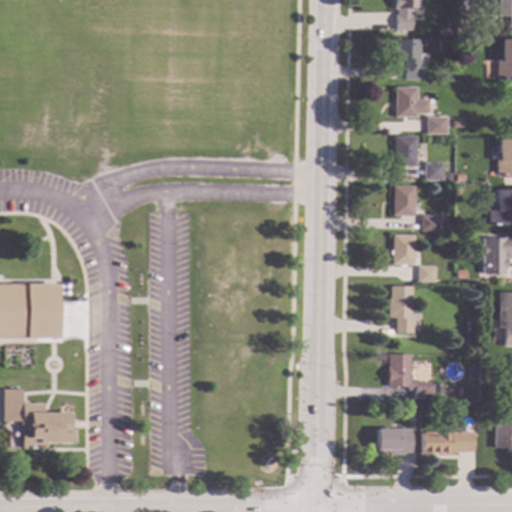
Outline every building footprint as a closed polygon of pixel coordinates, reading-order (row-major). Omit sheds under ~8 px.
[(417,0),(417,8),(409,8),(409,30),(391,29),(392,15),(393,15),(393,9),(388,9),(388,0),(417,0)] [(511,0),(511,22),(505,22),(505,17),(491,17),(491,0),(511,0)] [(449,27),(449,36),(436,36),(436,27),(449,27)] [(417,63),(421,63),(421,80),(401,79),(402,59),(390,59),(391,38),(417,39),(417,63)] [(511,78),(493,78),(493,57),(497,58),(497,38),(511,38),(511,78)] [(414,99),(426,99),(426,113),(413,113),(413,117),(392,117),(392,86),(414,87),(414,99)] [(435,132),(418,131),(418,118),(436,118),(435,132)] [(461,128),(450,127),(451,120),(461,120),(461,128)] [(412,167),(391,166),(392,135),(413,136),(412,167)] [(511,177),(503,177),(503,175),(493,175),(494,151),(495,151),(495,138),(511,138),(511,177)] [(440,181),(421,180),(422,162),(441,163),(440,181)] [(411,216),(389,216),(390,185),(412,185),(411,216)] [(511,225),(485,225),(486,209),(493,209),(493,189),(511,189),(511,225)] [(442,233),(418,233),(418,214),(425,214),(443,215),(442,233)] [(411,265),(389,264),(389,254),(387,254),(387,250),(389,250),(389,234),(411,235),(411,265)] [(511,254),(507,254),(506,259),(505,259),(505,269),(503,269),(503,273),(480,272),(480,255),(478,253),(478,246),(480,244),(480,237),(511,237),(511,254)] [(432,282),(414,282),(415,266),(433,266),(432,282)] [(0,283),(55,283),(56,337),(0,337),(0,283)] [(408,317),(410,317),(409,333),(392,332),(392,318),(385,318),(385,298),(387,298),(387,286),(409,286),(408,317)] [(511,345),(501,345),(501,328),(494,328),(494,291),(511,291),(511,345)] [(407,381),(427,381),(427,398),(411,397),(411,390),(404,390),(404,387),(385,387),(386,353),(408,354),(407,381)] [(440,399),(429,399),(429,382),(440,382),(440,399)] [(20,401),(21,401),(25,401),(25,403),(40,403),(40,413),(67,413),(67,417),(69,417),(69,436),(67,436),(68,443),(45,444),(43,444),(43,448),(18,448),(18,439),(17,439),(17,421),(0,421),(0,389),(19,389),(20,401)] [(414,421),(403,421),(404,409),(414,409),(414,421)] [(511,411),(511,451),(505,451),(504,448),(490,447),(492,419),(502,420),(502,411),(511,411)] [(408,455),(373,454),(373,427),(409,428),(408,455)] [(471,452),(448,452),(448,454),(417,453),(417,432),(471,433),(471,452)]
